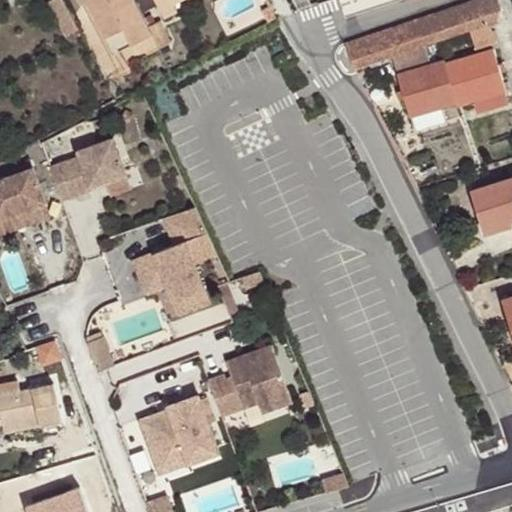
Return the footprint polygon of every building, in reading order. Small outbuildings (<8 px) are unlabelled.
[(67,36),(79,29),(63,0),(51,0),(49,2),(67,36)] [(134,43),(153,33),(150,27),(135,0),(81,0),(82,2),(87,0),(106,36),(125,25),(134,43)] [(155,0),(164,18),(178,11),(174,5),(171,0),(155,0)] [(499,0),(476,0),(418,19),(426,44),(439,40),(470,30),(490,23),(500,19),(502,9),(499,0)] [(269,21),(276,17),(270,6),(263,10),(269,21)] [(418,19),(346,43),(355,68),(395,55),(422,45),(426,44),(418,19)] [(153,33),(161,47),(172,42),(161,21),(150,27),(153,33)] [(497,42),(490,23),(470,30),(476,48),(497,42)] [(395,55),(401,73),(428,65),(422,45),(395,55)] [(492,48),(446,63),(458,103),(459,106),(505,91),(492,48)] [(458,103),(446,63),(446,60),(428,65),(401,73),(398,75),(411,116),(412,116),(416,131),(448,121),(444,107),(458,103)] [(65,162),(77,195),(100,186),(99,181),(111,177),(112,182),(128,176),(114,138),(78,151),(80,157),(65,162)] [(51,168),(63,200),(77,195),(65,162),(51,168)] [(0,180),(0,233),(49,216),(32,169),(0,180)] [(511,176),(472,190),(484,229),(510,221),(511,220),(511,176)] [(99,181),(100,186),(112,182),(111,177),(99,181)] [(217,252),(196,206),(165,217),(174,243),(135,258),(146,288),(167,281),(177,308),(205,298),(192,261),(217,252)] [(510,221),(484,229),(486,234),(511,226),(510,221)] [(260,271),(243,277),(246,287),(265,282),(260,271)] [(511,296),(502,300),(511,329),(511,296)] [(99,371),(115,365),(105,336),(89,342),(99,371)] [(48,364),(70,358),(65,339),(43,345),(48,364)] [(263,412),(293,401),(272,346),(227,362),(233,376),(226,379),(224,374),(209,380),(222,415),(259,402),(263,412)] [(0,394),(16,391),(15,384),(0,386),(0,394)] [(0,423),(3,423),(5,432),(60,421),(54,387),(34,391),(33,388),(16,391),(0,394),(0,423)] [(160,414),(142,420),(157,463),(185,454),(186,459),(218,448),(201,400),(170,411),(172,417),(163,421),(160,414)] [(170,411),(160,414),(163,421),(172,417),(170,411)] [(185,454),(157,463),(159,469),(186,459),(185,454)] [(45,511),(102,511),(93,485),(42,503),(45,511)] [(146,503),(149,511),(171,511),(174,511),(168,495),(146,503)]
